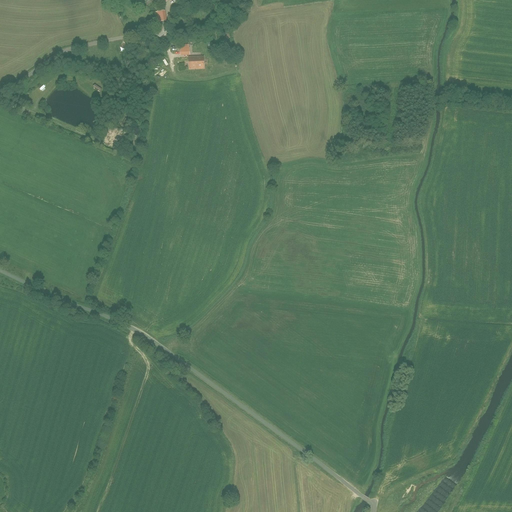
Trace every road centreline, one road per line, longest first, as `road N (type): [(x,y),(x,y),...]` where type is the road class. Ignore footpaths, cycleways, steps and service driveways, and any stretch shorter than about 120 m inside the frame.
road 1 (residential): [(0,269),(162,348),(368,500),(372,511)]
road 2 (unknown): [(368,500),(406,390),(419,318)]
